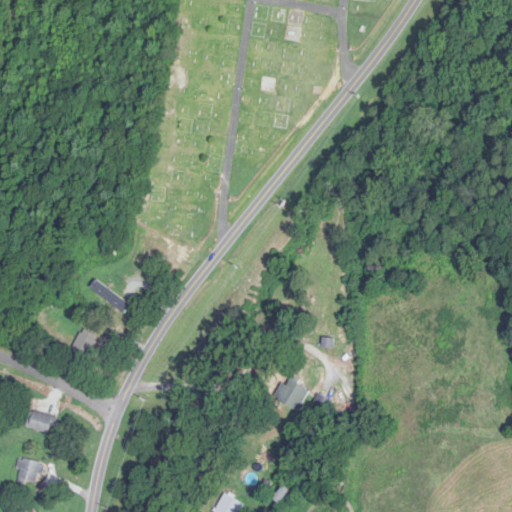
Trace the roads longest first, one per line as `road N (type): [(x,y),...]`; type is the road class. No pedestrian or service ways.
road 1 (residential): [(94,511),(118,413),(147,350),(375,67),(416,0)]
road 2 (residential): [(0,367),(118,413)]
